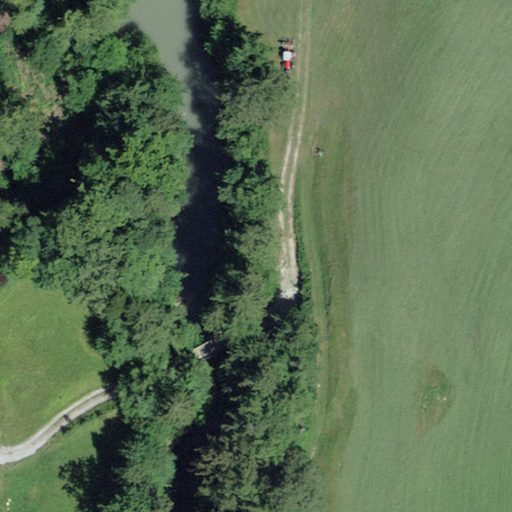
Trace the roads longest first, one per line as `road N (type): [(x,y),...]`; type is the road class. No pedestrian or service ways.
road 1 (track): [(311,0),(281,303),(174,351)]
road 2 (track): [(0,454),(25,449),(174,351)]
